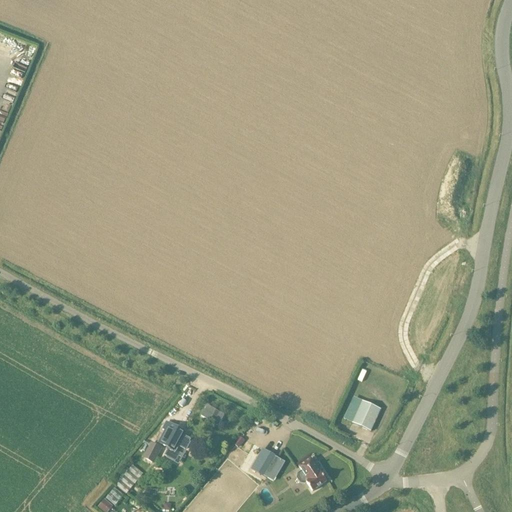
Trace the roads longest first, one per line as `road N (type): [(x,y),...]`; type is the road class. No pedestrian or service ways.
road 1 (unclassified): [(387,480),(476,292),(509,129),(501,55),(511,0)]
road 2 (unclassified): [(387,480),(339,447),(0,271)]
